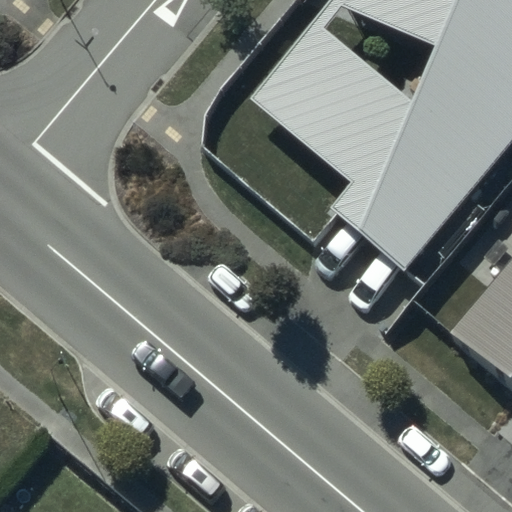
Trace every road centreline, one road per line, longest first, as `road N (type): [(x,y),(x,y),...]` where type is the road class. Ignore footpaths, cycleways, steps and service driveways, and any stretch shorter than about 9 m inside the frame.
road 1 (unclassified): [(0,189),(369,511)]
road 2 (unclassified): [(158,0),(0,186)]
